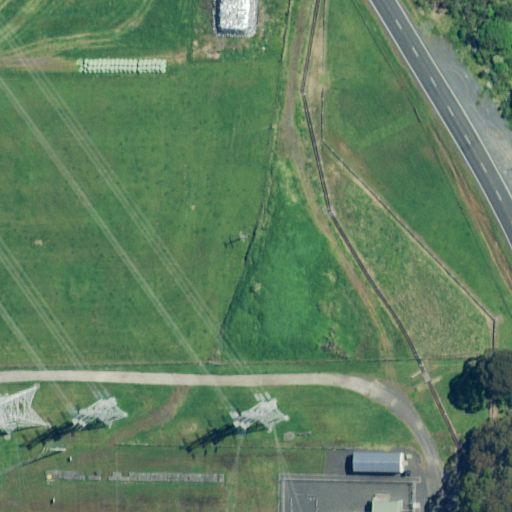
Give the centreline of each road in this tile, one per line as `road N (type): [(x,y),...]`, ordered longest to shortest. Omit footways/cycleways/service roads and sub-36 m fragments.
road 1 (track): [(0,64),(192,61),(232,37),(242,0)]
road 2 (tertiary): [(383,0),(511,223)]
